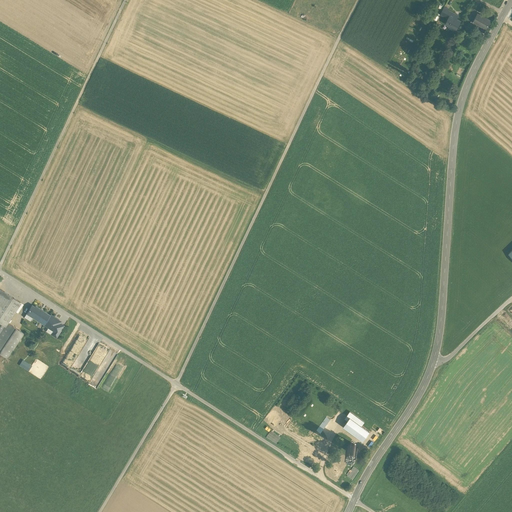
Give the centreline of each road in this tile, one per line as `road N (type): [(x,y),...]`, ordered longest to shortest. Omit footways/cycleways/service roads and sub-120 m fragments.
road 1 (secondary): [(349,511),(432,363),(455,126),(511,0)]
road 2 (track): [(178,387),(359,0)]
road 3 (track): [(0,265),(125,0)]
road 4 (track): [(254,0),(338,39),(458,117)]
road 5 (track): [(372,511),(178,387)]
road 6 (track): [(0,271),(178,387)]
road 7 (track): [(264,195),(75,104)]
road 8 (track): [(178,387),(104,511)]
